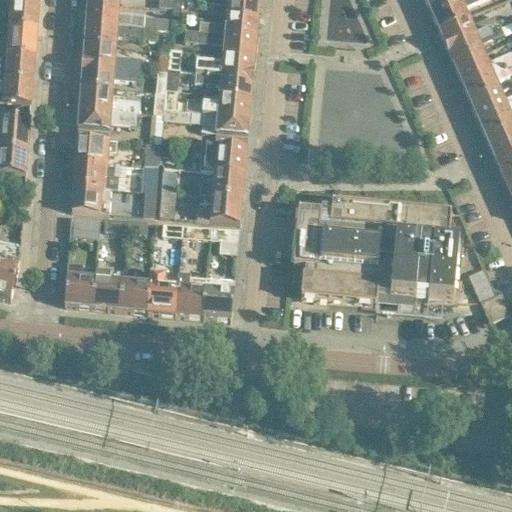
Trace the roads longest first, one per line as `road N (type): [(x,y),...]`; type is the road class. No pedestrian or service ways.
road 1 (residential): [(285,0),(251,353)]
road 2 (residential): [(36,333),(63,0)]
road 3 (residential): [(511,247),(400,0)]
road 4 (residential): [(511,346),(434,369),(251,353)]
road 5 (residential): [(251,353),(36,333)]
